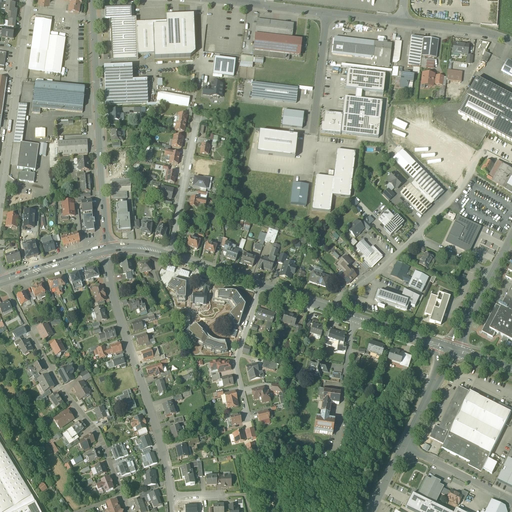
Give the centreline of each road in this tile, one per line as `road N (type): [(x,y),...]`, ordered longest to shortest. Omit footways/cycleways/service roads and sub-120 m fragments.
road 1 (residential): [(1,279),(63,393),(98,436),(126,511)]
road 2 (residential): [(171,497),(106,249)]
road 3 (residential): [(106,249),(92,0)]
road 4 (residential): [(0,197),(28,0)]
road 5 (residential): [(168,254),(197,119)]
road 6 (residential): [(259,285),(236,354),(246,414)]
road 7 (residential): [(511,500),(402,445)]
road 8 (residential): [(312,133),(327,13)]
